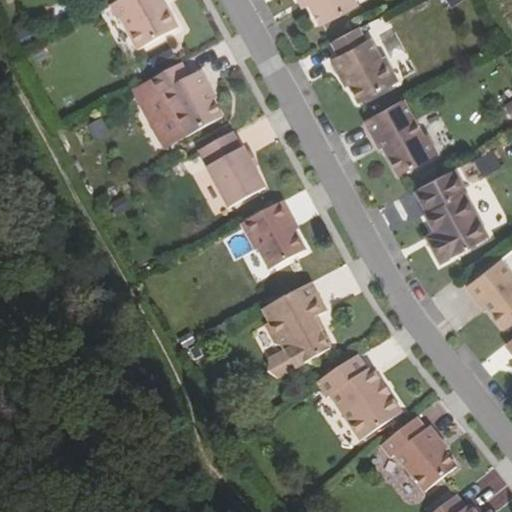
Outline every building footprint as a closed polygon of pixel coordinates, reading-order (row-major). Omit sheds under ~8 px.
[(156,2),(159,0),(121,0),(109,6),(117,22),(120,21),(137,51),(177,30),(164,7),(161,10),(156,2)] [(164,7),(160,0),(159,0),(156,2),(161,10),(164,7)] [(299,0),(305,9),(312,6),(308,0),(299,0)] [(308,0),(312,6),(322,26),(359,5),(355,0),(308,0)] [(369,39),(365,41),(358,27),(332,42),(339,55),(331,59),(340,76),(345,74),(359,101),(393,84),(369,39)] [(187,79),(180,64),(133,90),(165,149),(222,118),(207,91),(209,90),(200,72),(187,79)] [(399,174),(434,156),(403,99),(365,120),(374,137),(378,135),(399,174)] [(97,142),(113,135),(106,120),(90,127),(97,142)] [(199,150),(209,168),(206,169),(229,210),(265,190),(253,167),(246,154),(243,148),(240,149),(231,132),(199,150)] [(259,164),(252,150),(246,154),(253,167),(259,164)] [(500,153),(481,157),(484,173),(503,169),(500,153)] [(439,240),(430,244),(440,262),(488,236),(464,192),(466,190),(454,168),(415,189),(427,211),(424,212),(434,231),(439,240)] [(290,217),(294,215),(285,200),(244,223),(258,249),(261,247),(273,268),(308,249),(290,217)] [(434,231),(426,236),(430,244),(439,240),(434,231)] [(466,286),(478,301),(480,298),(487,307),(505,329),(511,323),(511,275),(500,259),(466,286)] [(316,318),(329,311),(313,282),(265,309),(272,322),(268,325),(279,344),(285,346),(298,368),(332,349),(334,342),(329,333),(323,332),(316,318)] [(484,309),(487,307),(480,298),(478,301),(484,309)] [(370,368),(365,371),(356,356),(315,383),(325,398),(328,396),(358,441),(400,413),(386,393),(384,394),(379,386),(381,384),(370,368)] [(433,444),(436,441),(426,428),(422,430),(413,419),(378,446),(388,459),(393,456),(422,493),(453,469),(440,453),(433,444)] [(440,453),(443,450),(436,441),(433,444),(440,453)] [(473,511),(468,504),(463,508),(454,496),(432,511),(473,511)]
